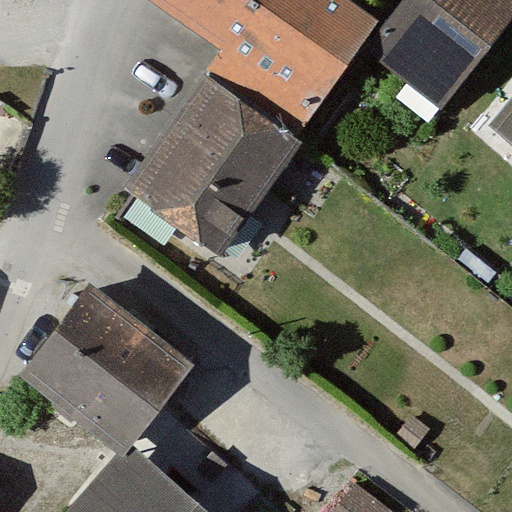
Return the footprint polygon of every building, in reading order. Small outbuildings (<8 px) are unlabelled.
[(211,77),(296,135),(377,19),(349,0),(167,0),(233,45),(211,77)] [(511,0),(414,0),(376,49),(439,98),(511,5),(511,0)] [(296,135),(211,77),(134,188),(218,247),(296,135)] [(511,136),(511,107),(498,124),(511,136)] [(191,358),(95,285),(33,367),(129,440),(191,358)] [(210,511),(137,448),(77,511),(210,511)] [(388,511),(356,487),(336,511),(388,511)]
